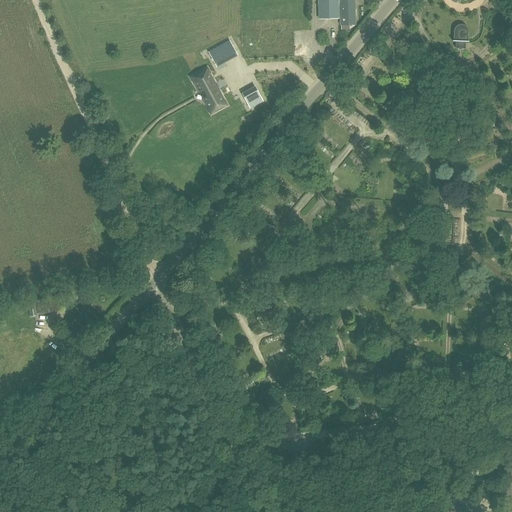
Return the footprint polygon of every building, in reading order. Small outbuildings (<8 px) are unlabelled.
[(318,0),(319,18),(340,17),(339,0),(318,0)] [(340,0),(341,25),(355,24),(354,0),(340,0)] [(454,36),(453,36),(453,40),(456,40),(456,47),(466,47),(466,43),(466,41),(469,41),(469,40),(470,37),(469,37),(468,37),(469,31),(469,29),(469,28),(468,27),(468,25),(467,24),(466,24),(465,23),(463,23),(462,22),(460,22),(458,23),(457,24),(456,25),(455,26),(454,27),(454,29),(454,31),(454,36)] [(256,59),(298,57),(297,36),(256,37),(256,59)] [(211,53),(217,65),(238,54),(232,42),(211,53)] [(204,98),(212,114),(227,106),(208,70),(193,77),(201,93),(205,91),(208,96),(204,98)] [(61,307),(70,305),(68,293),(59,296),(61,307)] [(57,306),(55,294),(43,297),(45,309),(57,306)] [(80,334),(96,314),(80,301),(64,322),(80,334)] [(511,468),(497,468),(496,495),(511,495),(511,468)]
